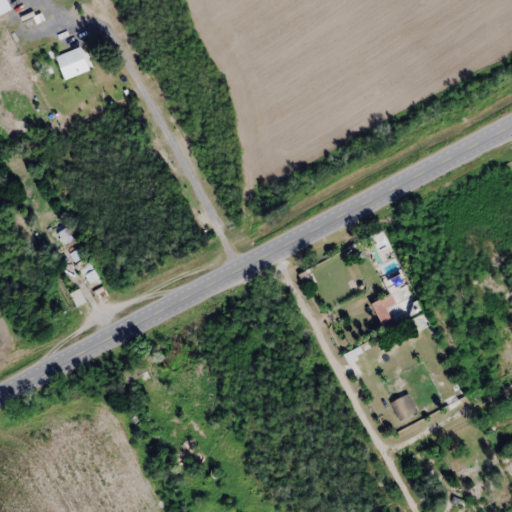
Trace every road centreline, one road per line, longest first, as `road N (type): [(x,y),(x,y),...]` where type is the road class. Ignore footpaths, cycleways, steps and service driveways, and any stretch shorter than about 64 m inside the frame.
road 1 (primary): [(0,394),(511,123)]
road 2 (residential): [(281,249),(423,511)]
